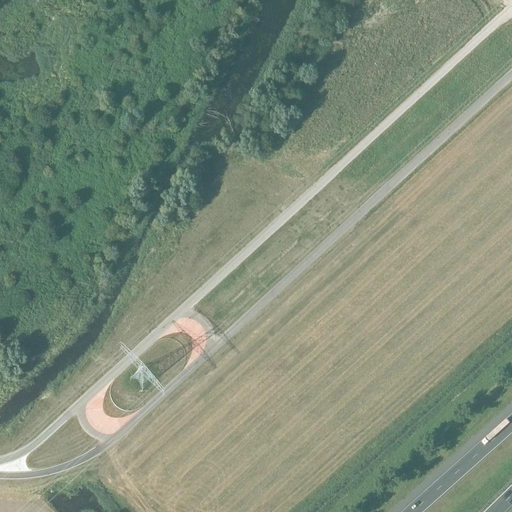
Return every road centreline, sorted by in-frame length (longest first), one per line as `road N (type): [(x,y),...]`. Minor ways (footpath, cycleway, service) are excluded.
road 1 (tertiary): [(511,8),(168,324)]
road 2 (tertiary): [(196,365),(511,76)]
road 3 (motorway): [(511,424),(413,511)]
road 4 (tertiary): [(0,472),(58,470),(114,440)]
